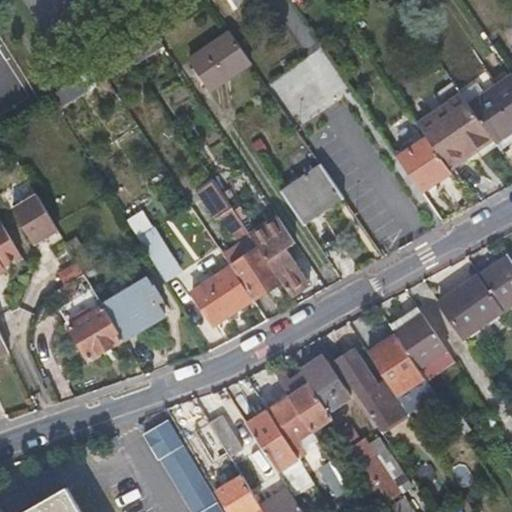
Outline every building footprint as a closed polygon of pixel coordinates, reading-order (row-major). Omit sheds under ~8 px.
[(214,0),(230,22),(260,2),(258,0),(214,0)] [(251,64),(230,34),(189,61),(209,92),(251,64)] [(124,49),(108,59),(113,69),(129,58),(124,49)] [(267,81),(291,126),(344,98),(320,53),(267,81)] [(493,140),(495,142),(511,129),(511,78),(471,108),(490,137),(493,140)] [(471,108),(462,95),(419,126),(426,138),(448,170),(467,157),(465,154),(490,137),(471,108)] [(467,157),(493,140),(490,137),(465,154),(467,157)] [(426,138),(397,158),(421,193),(450,172),(448,170),(426,138)] [(282,191),(301,221),(341,195),(320,165),(282,191)] [(232,209),(209,174),(199,182),(222,215),(232,209)] [(57,230),(34,193),(10,208),(33,246),(57,230)] [(232,267),(253,300),(281,282),(250,235),(232,209),(222,215),(241,244),(245,242),(252,253),(231,267),(232,267)] [(144,211),(128,220),(137,235),(152,226),(144,211)] [(281,282),(291,297),(309,284),(286,251),(295,244),(277,216),(250,235),(281,282)] [(326,217),(310,224),(319,246),(335,240),(326,217)] [(0,223),(0,265),(1,265),(18,255),(0,223)] [(159,226),(141,234),(163,282),(181,274),(159,226)] [(511,305),(511,261),(507,255),(478,275),(503,312),(511,305)] [(82,273),(87,280),(97,273),(88,258),(77,265),(82,273)] [(82,273),(77,265),(57,276),(62,284),(82,273)] [(214,326),(253,300),(232,267),(231,267),(192,293),(214,326)] [(503,312),(478,275),(439,303),(463,339),(503,312)] [(102,306),(123,340),(164,315),(157,302),(162,299),(155,287),(152,288),(146,279),(102,306)] [(89,361),(123,340),(102,306),(93,290),(59,311),(89,361)] [(446,350),(422,314),(394,333),(396,335),(418,368),(446,350)] [(0,357),(9,354),(0,335),(0,357)] [(418,368),(396,335),(368,354),(387,381),(397,397),(424,378),(418,368)] [(397,397),(387,381),(377,387),(354,353),(336,363),(376,424),(388,442),(415,425),(397,397)] [(324,356),(301,370),(303,374),(304,374),(305,376),(328,362),(324,356)] [(305,376),(325,407),(347,392),(328,362),(305,376)] [(287,374),(278,379),(283,387),(292,381),(287,374)] [(305,376),(304,374),(292,381),(283,387),(290,397),(312,432),(332,419),(325,407),(305,376)] [(290,397),(268,412),(283,434),(291,430),(298,441),(312,432),(290,397)] [(283,434),(268,412),(247,425),(278,472),(299,459),(283,434)] [(221,417),(211,424),(226,450),(232,460),(243,453),(221,417)] [(221,511),(167,419),(143,434),(158,458),(160,457),(192,511),(221,511)] [(341,432),(351,425),(349,422),(339,428),(341,432)] [(226,450),(211,424),(200,433),(215,458),(226,450)] [(380,490),(385,499),(408,484),(375,436),(367,440),(362,433),(358,435),(351,425),(341,432),(363,465),(380,490)] [(331,485),(342,478),(331,460),(319,467),(331,485)] [(371,496),(380,490),(363,465),(355,470),(371,496)] [(243,476),(215,493),(226,511),(251,511),(261,506),(243,476)] [(80,511),(67,488),(24,511),(80,511)] [(266,511),(302,511),(288,490),(262,506),(266,511)] [(393,511),(410,511),(400,496),(389,504),(393,511)] [(354,506),(350,501),(344,505),(347,510),(354,506)]
